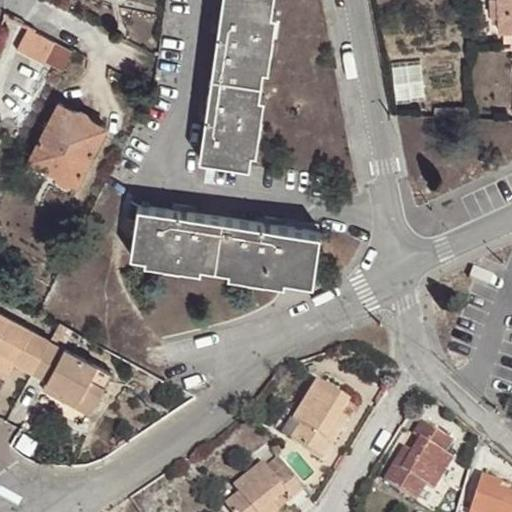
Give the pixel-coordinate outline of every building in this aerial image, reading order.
[(272,0),(222,0),(200,157),(249,164),(251,150),(256,151),(264,95),(260,94),(264,66),(269,67),(276,12),(271,11),(272,0)] [(499,16),(497,0),(489,0),(490,16),(499,16)] [(511,0),(497,0),(499,16),(499,31),(511,29),(511,0)] [(64,69),(76,45),(28,23),(17,47),(64,69)] [(425,90),(420,59),(394,63),(399,94),(425,90)] [(73,109),(59,102),(30,160),(56,174),(59,180),(67,184),(72,183),(75,184),(105,125),(89,117),(85,110),(79,108),(73,109)] [(318,231),(138,206),(131,255),(145,257),(145,261),(200,269),(201,264),(228,269),(228,274),(283,282),(285,275),(310,279),(318,231)] [(0,356),(15,364),(32,373),(50,340),(31,330),(32,329),(0,311),(0,356)] [(50,340),(32,373),(46,380),(45,383),(79,400),(76,406),(90,414),(112,374),(95,365),(96,364),(65,347),(64,348),(50,340)] [(0,367),(9,373),(15,364),(0,356),(0,367)] [(299,424),(297,427),(290,440),(323,461),(334,444),(327,439),(341,417),(349,403),(317,382),(293,419),(299,424)] [(79,400),(45,383),(42,389),(76,406),(79,400)] [(348,422),(341,417),(327,439),(334,444),(348,422)] [(404,463),(396,459),(383,480),(417,501),(426,486),(434,491),(461,445),(421,421),(412,434),(419,438),(411,452),(404,463)] [(290,440),(297,427),(291,423),(284,436),(290,440)] [(403,448),(396,459),(404,463),(411,452),(403,448)] [(232,511),(264,511),(274,503),(286,493),(291,499),(303,490),(277,457),(265,466),(262,463),(233,485),(238,492),(225,503),(232,511)] [(501,488),(502,481),(480,475),(469,511),(511,511),(511,491),(501,488)] [(511,490),(511,484),(502,481),(501,488),(511,491),(511,490)] [(264,511),(275,511),(279,510),(274,503),(264,511)]
